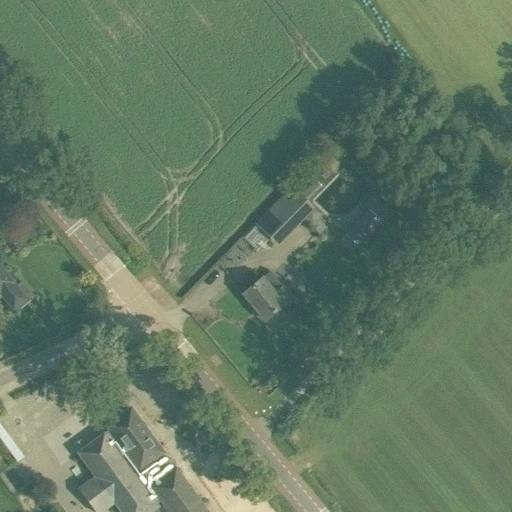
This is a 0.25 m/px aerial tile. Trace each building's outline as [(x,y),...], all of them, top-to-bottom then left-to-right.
[(344,184),(350,190),(326,213),(344,232),(383,195),(359,170),(344,184)] [(278,247),(315,208),(291,186),(254,226),(278,247)] [(359,248),(383,223),(369,210),(346,235),(359,248)] [(16,287),(13,284),(14,283),(0,266),(0,295),(13,311),(17,307),(19,310),(34,298),(21,283),(16,287)] [(270,273),(262,279),(243,295),(265,321),(282,307),(291,318),(307,304),(298,292),(292,296),(284,285),(281,287),(270,273)] [(104,434),(77,454),(95,477),(78,489),(95,511),(102,511),(114,503),(120,511),(151,511),(158,508),(156,504),(160,501),(168,511),(207,511),(175,469),(172,471),(166,462),(168,460),(163,453),(164,453),(130,409),(106,427),(109,431),(104,434)] [(0,430),(19,458),(26,453),(2,419),(0,420),(0,430)]
